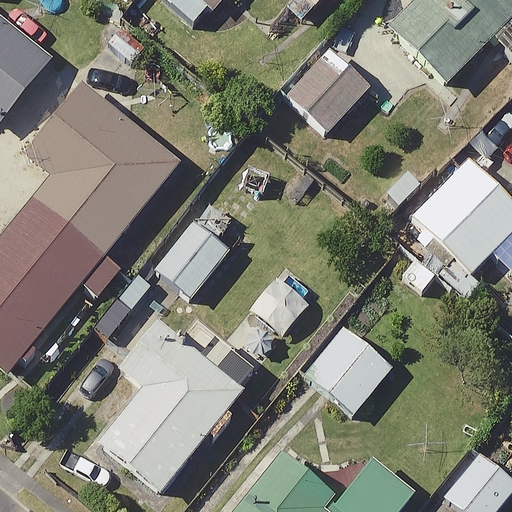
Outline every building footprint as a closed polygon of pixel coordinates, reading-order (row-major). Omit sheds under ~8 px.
[(161,0),(204,34),(230,0),(161,0)] [(511,31),(511,0),(433,0),(396,40),(451,92),(469,73),(495,98),(511,80),(511,40),(508,36),(511,31)] [(59,71),(0,24),(0,135),(5,140),(59,71)] [(372,92),(328,53),(286,101),(330,140),(372,92)] [(185,174),(89,98),(34,168),(61,189),(0,266),(0,372),(17,386),(185,174)] [(511,198),(507,195),(466,160),(397,244),(468,303),(511,250),(511,198)] [(255,247),(209,209),(152,278),(198,315),(255,247)] [(250,404),(160,331),(122,378),(148,399),(103,453),(167,506),(250,404)] [(399,378),(348,336),(308,384),(359,427),(399,378)] [(321,470),(292,449),(242,511),(418,511),(424,505),(382,471),(359,453),(321,470)] [(504,511),(511,502),(511,485),(482,462),(448,507),(454,511),(504,511)]
